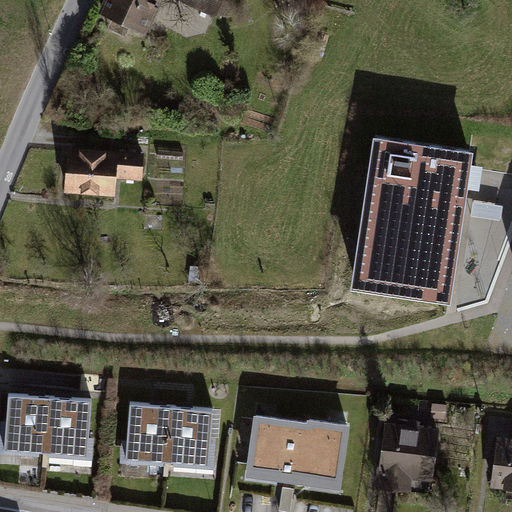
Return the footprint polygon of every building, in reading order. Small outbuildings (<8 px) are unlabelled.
[(159,0),(102,0),(97,11),(144,34),(159,0)] [(179,0),(216,18),(223,0),(179,0)] [(479,183),(486,163),(387,128),(339,261),(387,279),(438,297),(479,183)] [(146,151),(68,144),(64,190),(117,194),(119,177),(144,179),(146,151)] [(46,451),(49,395),(10,392),(6,448),(46,451)] [(49,395),(46,451),(89,454),(93,399),(49,395)] [(168,462),(173,405),(131,401),(128,458),(168,462)] [(211,468),(215,408),(173,405),(168,462),(211,468)] [(307,422),(255,415),(246,476),(340,489),(349,425),(308,419),(307,422)] [(440,428),(383,420),(374,486),(410,491),(411,482),(432,485),(440,428)] [(511,433),(511,437),(495,436),(490,488),(511,491),(511,433)]
